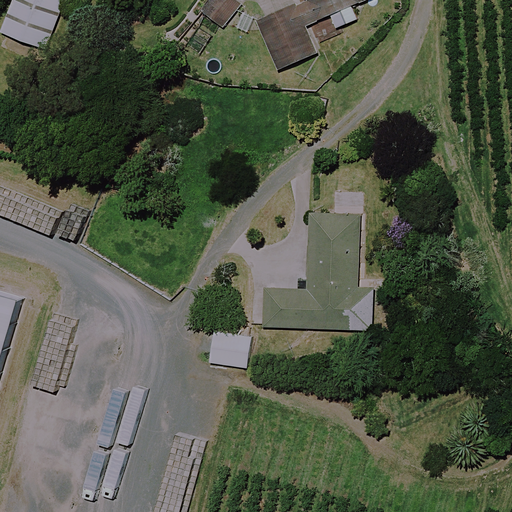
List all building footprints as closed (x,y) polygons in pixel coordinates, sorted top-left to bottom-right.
[(64,0),(12,0),(0,32),(0,33),(44,52),(64,0)] [(244,6),(236,0),(212,0),(203,12),(225,30),(244,6)] [(309,0),(309,1),(258,23),(279,71),(318,55),(306,27),(368,0),(309,0)] [(360,218),(313,216),(310,291),(268,289),(266,327),(373,331),(374,289),(357,288),(360,218)] [(0,398),(27,302),(0,294),(0,398)] [(253,338),(216,333),(212,364),(249,369),(253,338)]
